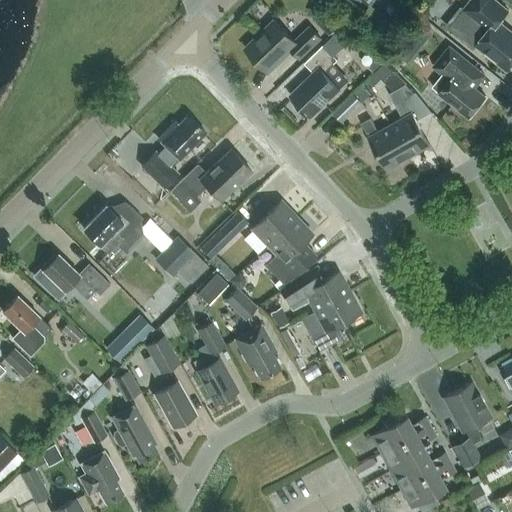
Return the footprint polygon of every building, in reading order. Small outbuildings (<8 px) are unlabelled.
[(511,63),(511,32),(499,22),(509,11),(495,0),(468,0),(462,9),(488,30),(476,44),(507,70),(511,63)] [(316,22),(330,36),(343,24),(329,10),(316,22)] [(321,39),(309,26),(294,40),(275,20),(246,48),(268,72),(291,49),(300,59),(321,39)] [(340,45),(351,35),(354,32),(346,24),(332,37),(340,45)] [(364,48),(351,35),(340,45),(338,48),(350,61),(364,48)] [(338,59),(323,44),(304,63),(313,72),(290,95),(311,117),(340,88),(325,72),(338,59)] [(476,88),(486,76),(450,46),(439,60),(433,67),(442,75),(433,86),(441,92),(440,94),(468,117),(486,96),(476,88)] [(381,79),(383,77),(376,71),(367,80),(373,86),(381,79)] [(403,118),(393,124),(411,155),(430,144),(417,120),(431,112),(432,112),(416,93),(415,93),(413,88),(405,84),(389,93),(395,104),(403,118)] [(362,102),(354,94),(334,113),(342,122),(362,102)] [(179,159),(206,132),(188,114),(178,124),(175,121),(158,138),(179,159)] [(387,168),(411,155),(393,124),(378,132),(371,118),(362,123),(387,168)] [(206,172),(198,163),(181,179),(197,196),(207,185),(221,199),(251,170),(231,148),(206,172)] [(142,165),(164,187),(178,173),(155,150),(142,165)] [(268,243),(296,217),(280,200),(252,227),(268,243)] [(143,217),(128,203),(117,215),(106,204),(83,227),(109,252),(110,250),(114,253),(120,247),(126,252),(143,234),(140,220),(143,217)] [(238,211),(218,231),(201,247),(211,257),(248,221),(238,211)] [(312,233),(296,217),(268,243),(277,253),(266,264),(285,285),(316,255),(304,241),(312,233)] [(154,258),(173,276),(196,252),(177,234),(154,258)] [(111,283),(93,267),(83,277),(80,274),(58,253),(57,255),(54,252),(32,275),(57,298),(71,283),(83,294),(87,298),(95,290),(100,294),(111,283)] [(316,310),(349,291),(338,271),(324,278),(316,264),(300,273),(281,288),(291,307),(309,297),(316,310)] [(246,275),(240,270),(231,279),(241,288),(246,283),(246,275)] [(228,283),(216,272),(208,281),(220,292),(228,283)] [(147,288),(155,311),(175,305),(167,281),(147,288)] [(257,306),(236,287),(225,299),(246,318),(257,306)] [(343,337),(336,324),(360,311),(349,291),(316,310),(326,329),(312,337),(319,350),(343,337)] [(43,340),(43,336),(51,327),(38,314),(18,295),(2,310),(22,329),(14,336),(11,334),(34,356),(34,355),(31,352),(43,340)] [(290,322),(282,306),(271,312),(279,328),(290,322)] [(75,341),(84,332),(70,319),(61,327),(75,341)] [(199,348),(208,364),(197,370),(215,402),(237,390),(219,358),(218,358),(214,351),(225,345),(212,321),(198,328),(206,344),(199,348)] [(280,366),(273,353),(276,351),(261,324),(235,339),(250,365),(253,363),(261,377),(280,366)] [(131,328),(108,350),(120,362),(142,339),(131,328)] [(160,371),(179,360),(164,333),(145,344),(160,371)] [(14,348),(5,358),(23,376),(33,366),(14,348)] [(511,358),(502,364),(507,372),(504,374),(511,388),(511,358)] [(114,377),(126,398),(140,391),(128,370),(114,377)] [(92,372),(82,381),(86,385),(93,392),(102,383),(103,381),(97,375),(92,372)] [(195,413),(177,381),(155,393),(173,426),(195,413)] [(469,382),(446,395),(472,442),(480,438),(478,435),(480,434),(475,425),(488,417),(469,382)] [(133,455),(135,453),(139,460),(157,450),(153,443),(156,442),(135,404),(112,416),(119,429),(115,431),(114,435),(118,443),(122,445),(126,442),(133,455)] [(94,440),(107,434),(94,411),(82,417),(94,440)] [(421,443),(435,435),(425,416),(411,424),(406,415),(372,434),(412,506),(446,487),(441,478),(455,471),(444,452),(430,459),(421,443)] [(0,436),(0,468),(16,452),(0,436)] [(463,467),(480,457),(468,436),(451,446),(463,467)] [(61,455),(55,443),(44,449),(40,451),(48,466),(63,458),(61,455)] [(89,493),(98,488),(106,502),(123,492),(116,479),(119,477),(104,450),(81,463),(86,473),(80,476),(89,493)] [(36,501),(49,494),(34,464),(20,471),(36,501)] [(83,511),(76,498),(53,510),(54,511),(83,511)] [(40,511),(33,499),(21,506),(23,511),(40,511)]
